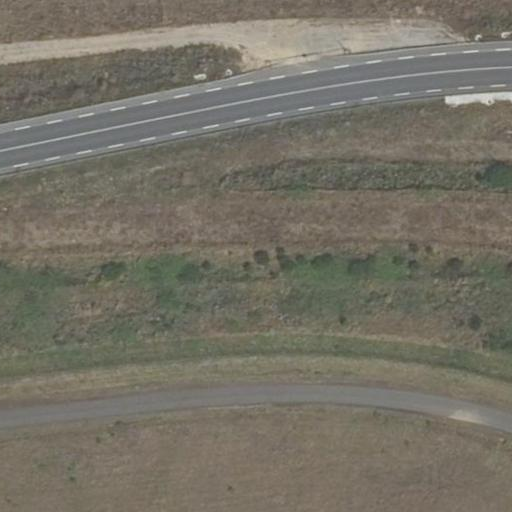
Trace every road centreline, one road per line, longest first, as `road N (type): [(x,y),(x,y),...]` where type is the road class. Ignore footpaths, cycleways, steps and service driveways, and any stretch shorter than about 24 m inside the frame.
road 1 (secondary): [(0,147),(388,70),(511,63)]
road 2 (track): [(0,51),(246,29),(289,36),(305,86)]
